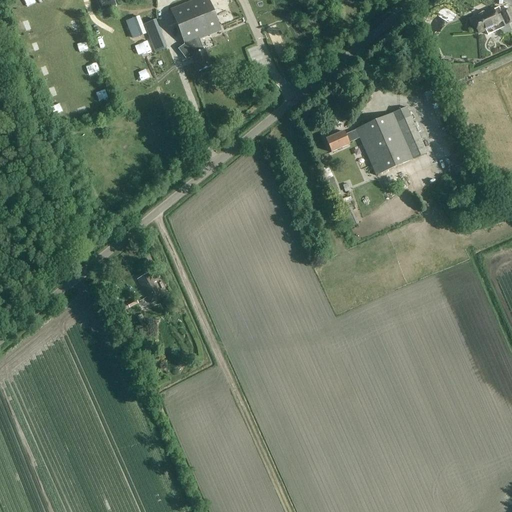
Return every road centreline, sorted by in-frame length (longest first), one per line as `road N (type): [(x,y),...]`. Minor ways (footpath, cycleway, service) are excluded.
road 1 (unclassified): [(0,340),(416,0)]
road 2 (track): [(154,215),(286,511)]
road 3 (track): [(86,270),(44,184),(0,206)]
